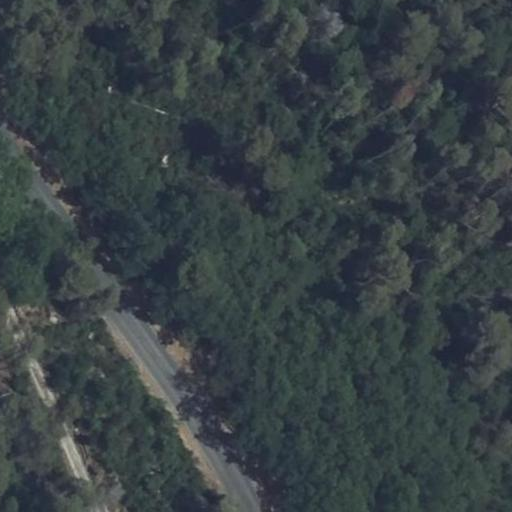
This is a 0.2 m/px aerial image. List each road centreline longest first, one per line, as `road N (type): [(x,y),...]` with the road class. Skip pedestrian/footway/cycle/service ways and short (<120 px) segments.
road 1 (tertiary): [(0,140),(203,421),(253,511)]
road 2 (track): [(97,511),(72,439),(0,288)]
